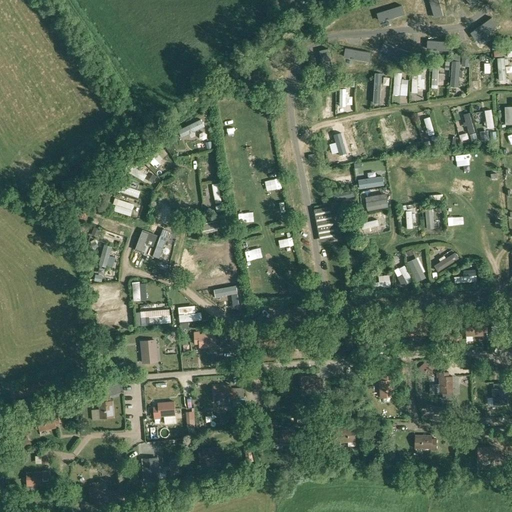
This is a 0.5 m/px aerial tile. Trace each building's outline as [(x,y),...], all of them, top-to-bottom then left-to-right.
[(329,209),(318,212),(315,212),(315,214),(319,232),(320,240),(334,237),(333,229),(329,209)] [(413,333),(421,332),(420,321),(404,322),(403,320),(398,320),(399,332),(400,332),(400,331),(404,331),(404,336),(414,335),(413,333)] [(487,332),(487,320),(482,320),(482,322),(466,323),(466,334),(473,334),(473,336),(483,336),(483,331),(487,331),(487,332)] [(356,337),(358,337),(361,336),(361,331),(358,332),(358,327),(353,327),(353,323),(354,323),(342,323),(342,328),(345,328),(345,344),(356,344),(356,337)] [(278,342),(279,342),(278,330),(272,331),(273,333),(256,335),(258,346),(265,345),(265,347),(275,346),(274,342),(278,341),(278,342)] [(209,344),(216,344),(215,333),(199,334),(199,331),(194,332),(195,344),(195,343),(199,342),(199,347),(209,346),(209,344)] [(154,354),(156,354),(155,345),(150,345),(150,341),(151,341),(151,340),(139,342),(139,347),(142,347),(143,363),(155,362),(154,354)] [(451,386),(453,386),(453,376),(448,376),(448,372),(449,372),(437,372),(437,378),(439,378),(440,394),(451,393),(451,386)] [(318,391),(323,391),(322,379),(322,380),(318,380),(318,375),(308,376),(308,378),(301,378),(301,390),(318,389),(318,391)] [(380,381),(381,398),(394,397),(393,381),(396,381),(395,376),(383,377),(384,377),(385,381),(380,381)] [(505,388),(508,388),(507,383),(495,384),(496,384),(497,388),(492,389),(493,398),(495,398),(496,405),(507,404),(505,388)] [(231,400),(236,400),(235,388),(235,389),(231,389),(230,385),(221,385),(221,387),(214,388),(214,399),(230,398),(231,400)] [(111,410),(113,410),(112,400),(107,401),(107,397),(108,397),(108,396),(96,397),(97,402),(99,402),(100,418),(111,417),(111,410)] [(160,416),(175,415),(174,401),(158,403),(158,407),(153,407),(154,419),(160,418),(160,416)] [(59,423),(60,423),(57,411),(52,412),(52,415),(37,418),(39,429),(46,427),(46,429),(56,427),(55,423),(59,422),(59,423)] [(344,442),(355,441),(354,430),(347,430),(347,428),(337,429),(338,434),(334,434),(334,433),(333,433),(334,445),(340,445),(340,448),(345,448),(344,442)] [(290,445),(295,444),(294,432),(293,432),(293,433),(290,434),(289,429),(280,430),(280,432),(272,432),(273,443),(289,442),(290,445)] [(436,451),(436,439),(436,440),(432,440),(432,435),(422,435),(422,437),(415,437),(415,448),(431,448),(431,451),(436,451)] [(27,437),(16,444),(21,451),(32,444),(27,437)] [(493,461),(499,461),(498,449),(498,450),(494,450),(494,445),(484,446),(484,448),(477,448),(477,459),(493,459),(493,461)] [(204,462),(221,460),(219,449),(212,449),(212,447),(202,448),(203,453),(199,454),(199,453),(198,453),(199,465),(205,464),(204,462)] [(157,464),(159,464),(159,458),(147,459),(147,460),(148,460),(148,464),(143,464),(144,473),(146,473),(146,481),(158,480),(157,464)] [(43,488),(48,487),(48,475),(48,476),(44,477),(44,472),(34,472),(34,474),(27,474),(27,485),(43,485),(43,488)] [(103,488),(105,488),(105,482),(93,483),(94,483),(94,487),(90,488),(90,497),(92,497),(92,504),(104,504),(103,488)]
